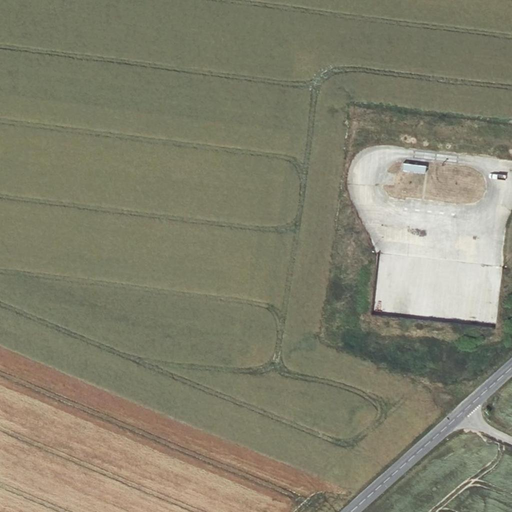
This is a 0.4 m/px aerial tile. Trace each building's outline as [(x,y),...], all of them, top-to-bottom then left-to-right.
[(416,166),(393,164),(392,172),(415,174),(416,166)] [(400,201),(399,202),(398,203),(397,205),(397,207),(398,209),(399,210),(401,211),(403,211),(405,210),(406,209),(407,207),(407,206),(407,204),(406,202),(404,201),(402,201),(400,201)] [(410,204),(409,206),(409,208),(410,210),(411,211),(412,212),(414,212),(416,212),(418,211),(419,209),(419,208),(419,206),(418,204),(417,203),(415,202),(413,202),(411,203),(410,204)] [(425,203),(423,204),(422,206),(421,207),(421,209),(422,211),(423,212),(425,213),(427,214),(428,213),(430,212),(431,210),(431,208),(431,207),(430,205),(429,204),(427,203),(425,203)] [(438,205),(436,205),(434,206),(433,208),(433,209),(433,211),(434,213),(435,214),(437,215),(439,215),(441,214),(442,213),(443,211),(443,209),(443,208),(441,206),(440,205),(438,205)]
